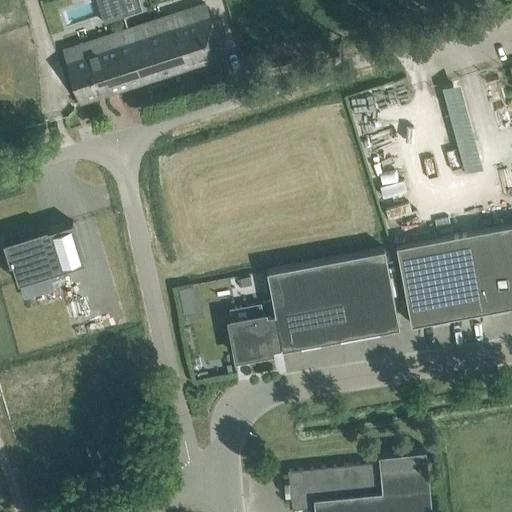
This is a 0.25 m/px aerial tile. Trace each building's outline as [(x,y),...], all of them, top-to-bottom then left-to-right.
[(114,45),(68,60),(81,100),(188,66),(188,65),(222,55),(210,15),(174,26),(171,15),(110,34),(114,45)] [(460,79),(441,83),(462,168),(480,163),(460,79)] [(0,242),(7,263),(8,262),(14,282),(82,260),(69,219),(43,228),(43,227),(0,240),(0,242)] [(471,312),(511,303),(511,222),(456,233),(471,312)] [(412,323),(471,312),(456,233),(397,244),(412,323)] [(267,269),(276,314),(281,343),(282,347),(400,325),(385,246),(267,269)] [(193,284),(179,285),(181,311),(195,309),(193,284)] [(271,345),(281,343),(276,314),(266,316),(265,313),(231,319),(232,323),(227,324),(230,337),(234,336),(236,347),(237,347),(246,353),(246,354),(272,349),(271,345)] [(130,347),(0,378),(0,413),(0,414),(1,417),(139,384),(130,347)] [(315,511),(433,511),(427,448),(379,453),(380,459),(383,490),(314,497),(315,511)] [(314,497),(383,490),(380,459),(289,469),(290,481),(285,482),(286,495),(291,495),(292,508),(301,507),(307,497),(314,497)]
